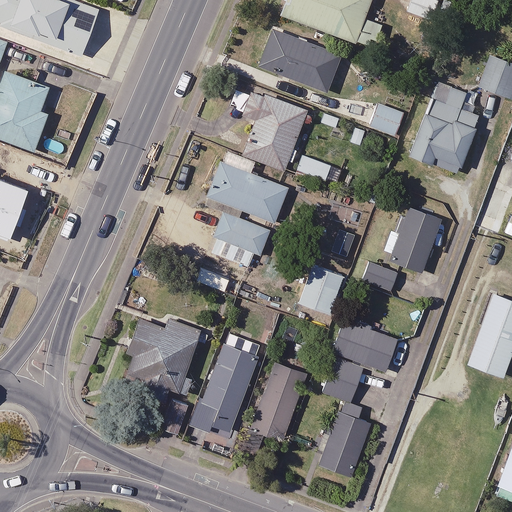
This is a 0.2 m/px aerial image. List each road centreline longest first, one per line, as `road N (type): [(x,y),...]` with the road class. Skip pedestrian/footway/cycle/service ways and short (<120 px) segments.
road 1 (tertiary): [(25,392),(192,0)]
road 2 (tertiary): [(53,449),(231,511)]
